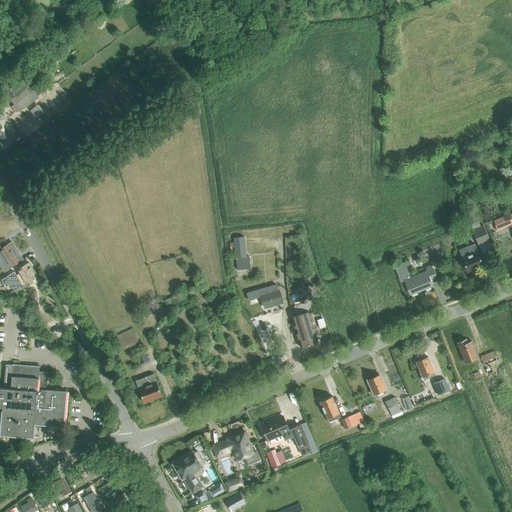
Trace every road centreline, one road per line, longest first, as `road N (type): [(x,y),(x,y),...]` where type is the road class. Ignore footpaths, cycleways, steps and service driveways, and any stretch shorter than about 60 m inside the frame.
road 1 (unclassified): [(135,441),(511,285)]
road 2 (unclassified): [(135,441),(0,177)]
road 3 (unclassified): [(0,469),(135,441)]
